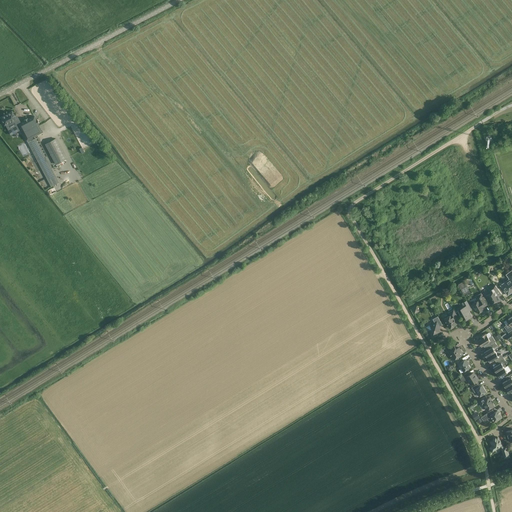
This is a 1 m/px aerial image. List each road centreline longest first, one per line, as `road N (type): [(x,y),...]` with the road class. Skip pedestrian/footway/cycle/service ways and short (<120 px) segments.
road 1 (unclassified): [(492,511),(475,440),(350,214),(355,203),(459,137)]
road 2 (unclassified): [(0,93),(176,0)]
road 3 (residential): [(511,305),(464,336),(511,412)]
